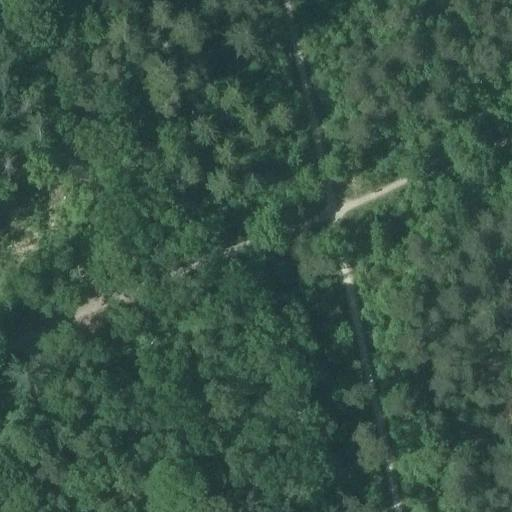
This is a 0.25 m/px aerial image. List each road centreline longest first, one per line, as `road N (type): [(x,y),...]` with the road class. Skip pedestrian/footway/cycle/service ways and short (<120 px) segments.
road 1 (track): [(286,0),(399,511)]
road 2 (track): [(0,337),(334,212)]
road 3 (track): [(95,297),(66,435),(91,511)]
